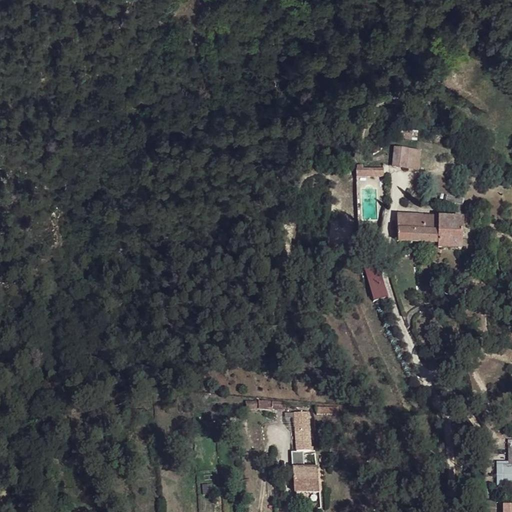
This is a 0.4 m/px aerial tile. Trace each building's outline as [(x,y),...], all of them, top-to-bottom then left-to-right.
[(394,149),(392,168),(407,170),(409,151),(394,149)] [(357,170),(356,170),(357,178),(384,178),(384,169),(363,170),(357,170)] [(397,215),(398,244),(438,245),(438,249),(462,250),(463,218),(423,216),(397,215)] [(246,409),(259,408),(259,400),(246,402),(246,409)] [(286,402),(259,400),(259,408),(285,409),(286,402)] [(287,406),(284,416),(310,421),(311,413),(287,406)] [(298,432),(299,451),(314,451),(313,440),(311,440),(311,432),(298,432)] [(497,465),(497,485),(511,485),(511,442),(511,448),(508,449),(508,465),(497,465)] [(319,492),(317,467),(307,468),(295,468),(293,469),(294,492),(319,492)]
